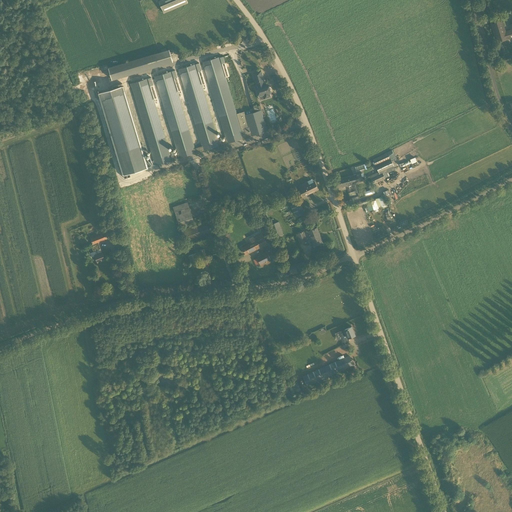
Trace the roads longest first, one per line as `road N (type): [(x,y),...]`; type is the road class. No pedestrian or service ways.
road 1 (unclassified): [(0,348),(112,304),(267,288),(350,257)]
road 2 (unclassified): [(350,257),(284,76),(234,0)]
road 3 (unclassified): [(443,511),(350,257)]
road 4 (unclassified): [(350,257),(511,177)]
road 5 (unclassified): [(511,128),(495,94),(472,0)]
